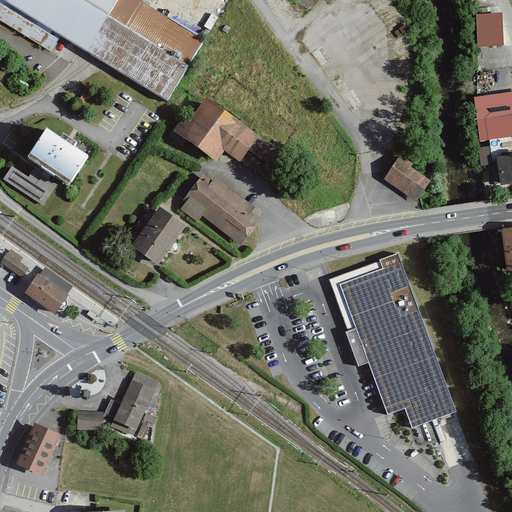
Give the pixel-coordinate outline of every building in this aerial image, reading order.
[(381,0),(301,0),(300,0),(329,159),(335,163),(342,168),(408,155),(381,0)] [(501,13),(478,14),(481,49),(503,47),(501,13)] [(511,92),(475,97),(481,141),(488,141),(496,186),(511,183),(511,92)] [(91,157),(43,126),(25,154),(73,185),(91,157)] [(342,168),(329,159),(331,170),(342,168)] [(57,185),(34,170),(29,177),(11,166),(2,180),(43,206),(57,185)] [(260,219),(202,177),(182,204),(240,246),(260,219)] [(184,226),(157,208),(131,247),(158,265),(184,226)] [(511,227),(501,229),(508,275),(511,274),(511,227)] [(11,250),(2,262),(22,277),(28,268),(20,263),(23,258),(11,250)] [(337,289),(386,418),(405,410),(414,432),(459,415),(399,255),(381,262),(384,271),(337,289)] [(67,295),(39,276),(26,293),(55,313),(67,295)] [(102,319),(90,311),(86,316),(98,324),(102,319)] [(152,391),(131,381),(120,404),(112,400),(106,413),(114,417),(113,421),(134,431),(152,391)] [(104,413),(78,412),(77,431),(103,432),(104,413)] [(61,435),(34,422),(17,461),(44,473),(61,435)]
